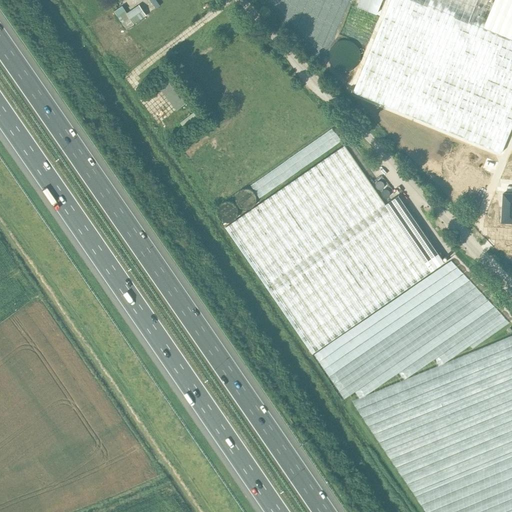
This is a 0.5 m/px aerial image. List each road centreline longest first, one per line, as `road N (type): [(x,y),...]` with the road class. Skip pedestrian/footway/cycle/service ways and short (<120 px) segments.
road 1 (motorway): [(321,511),(0,42)]
road 2 (motorway): [(0,110),(274,511)]
road 3 (tertiary): [(511,289),(242,0)]
